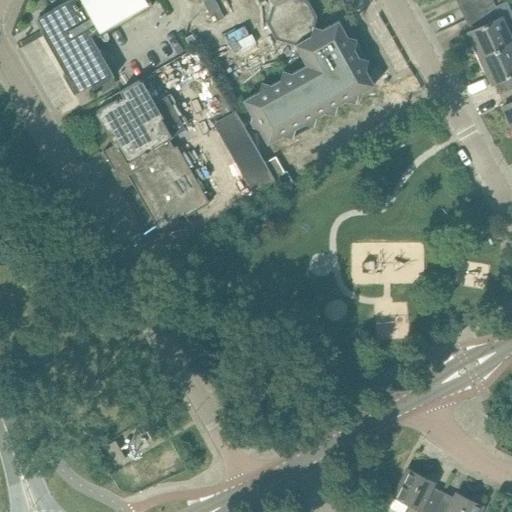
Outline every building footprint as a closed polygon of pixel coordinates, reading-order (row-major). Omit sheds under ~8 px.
[(62,75),(74,94),(96,81),(99,85),(114,77),(90,35),(96,32),(99,36),(152,6),(149,0),(69,0),(37,19),(43,29),(40,30),(65,73),(62,75)] [(292,138),(295,129),(304,124),(313,126),(316,117),(325,112),(334,115),(337,106),(346,101),(355,103),(358,95),(374,85),(365,69),(368,60),(359,58),(354,48),(356,39),(347,36),(338,20),(323,29),(314,27),(317,17),(308,1),(306,0),(269,0),(272,4),(267,23),(275,39),(294,45),(306,66),(292,73),(283,71),(280,80),(271,85),(261,82),(259,91),(243,100),(252,116),(250,121),(253,127),(258,128),(267,144),(283,135),(292,138)] [(455,0),(459,8),(477,0),(455,0)] [(494,0),(477,0),(459,8),(465,21),(472,18),(472,17),(497,5),(494,0)] [(511,42),(511,39),(497,5),(472,17),(472,18),(477,28),(468,32),(480,57),(511,42)] [(191,49),(198,45),(192,35),(185,39),(191,49)] [(511,42),(480,57),(492,84),(501,80),(505,91),(511,87),(511,42)] [(139,80),(119,91),(123,98),(117,101),(116,99),(96,110),(116,143),(102,151),(119,180),(126,175),(161,234),(180,223),(177,217),(183,214),(185,217),(209,203),(176,146),(173,148),(168,139),(186,129),(166,96),(152,104),(139,80)] [(511,87),(505,91),(499,94),(499,95),(506,92),(510,102),(502,106),(511,127),(511,87)] [(253,193),(275,181),(280,189),(293,182),(286,171),(284,172),(274,178),(265,163),(235,111),(234,111),(223,117),(213,123),(253,193)] [(274,178),(284,172),(275,157),(265,163),(274,178)] [(356,262),(359,283),(408,275),(405,255),(356,262)] [(153,441),(164,435),(154,418),(143,424),(153,441)] [(125,458),(115,440),(105,446),(115,464),(125,458)] [(388,506),(399,511),(434,511),(444,493),(432,487),(434,483),(407,469),(388,506)] [(453,497),(444,493),(434,511),(480,511),(483,507),(456,493),(453,497)]
